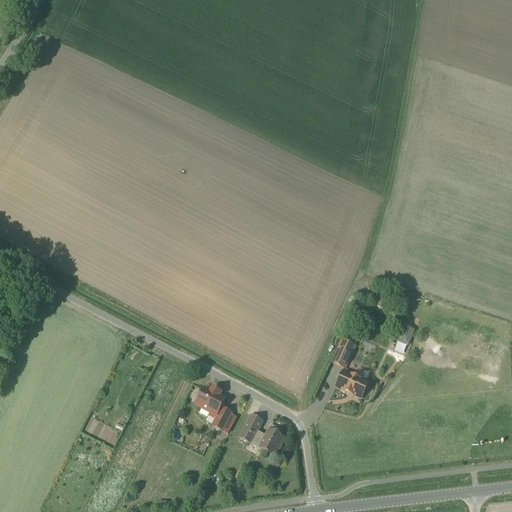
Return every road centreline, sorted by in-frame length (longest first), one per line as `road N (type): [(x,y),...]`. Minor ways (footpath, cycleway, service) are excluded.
road 1 (unclassified): [(0,259),(288,409),(304,427),(318,510)]
road 2 (tertiary): [(318,510),(476,491)]
